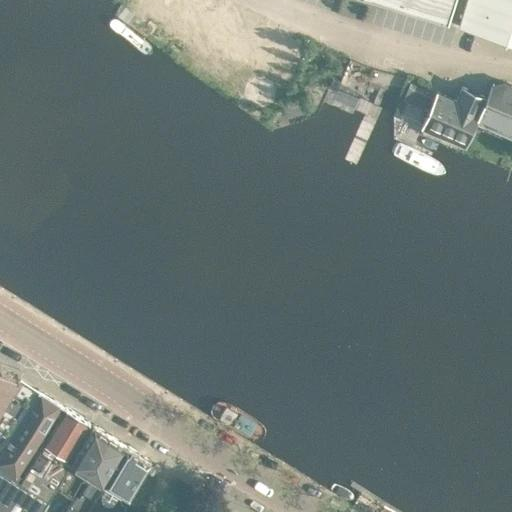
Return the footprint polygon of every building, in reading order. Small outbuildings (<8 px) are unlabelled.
[(378,0),(447,21),(453,0),(378,0)] [(511,0),(465,0),(458,26),(460,26),(511,42),(511,0)] [(485,95),(475,119),(511,135),(511,84),(505,81),(490,82),(484,95),(485,95)] [(485,95),(484,95),(462,85),(456,99),(437,90),(421,126),(464,145),(475,119),(485,95)] [(0,511),(38,511),(48,497),(19,479),(0,467),(0,452),(39,389),(17,375),(16,375),(1,366),(1,365),(0,364),(0,511)] [(0,452),(0,467),(19,479),(65,406),(39,389),(0,452)] [(89,421),(65,406),(19,479),(48,497),(56,483),(69,462),(65,460),(89,421)] [(83,477),(110,433),(93,423),(69,462),(56,483),(71,492),(81,475),(83,477)] [(63,511),(83,511),(125,444),(110,433),(83,477),(84,477),(63,511)] [(103,481),(103,482),(94,496),(84,511),(122,511),(126,505),(122,502),(119,497),(122,493),(128,497),(150,460),(138,452),(127,445),(125,444),(103,481)]
